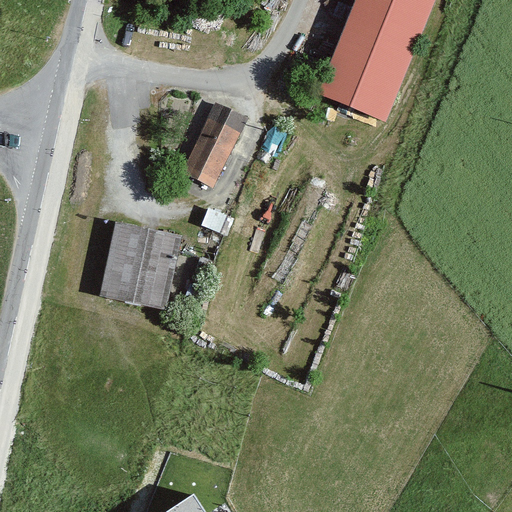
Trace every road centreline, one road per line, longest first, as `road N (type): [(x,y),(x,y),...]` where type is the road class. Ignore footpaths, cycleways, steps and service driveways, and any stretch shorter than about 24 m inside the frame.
road 1 (secondary): [(0,417),(77,55)]
road 2 (residential): [(77,55),(223,81),(246,78),(266,68),(304,0)]
